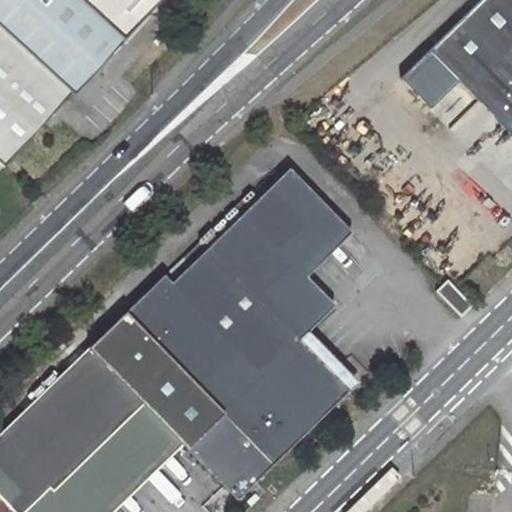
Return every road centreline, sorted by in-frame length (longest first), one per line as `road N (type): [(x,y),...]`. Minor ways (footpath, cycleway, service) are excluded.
road 1 (secondary): [(123,170),(341,0)]
road 2 (tertiary): [(319,511),(511,325)]
road 3 (secondary): [(277,0),(123,170)]
road 4 (secondary): [(0,294),(123,170)]
